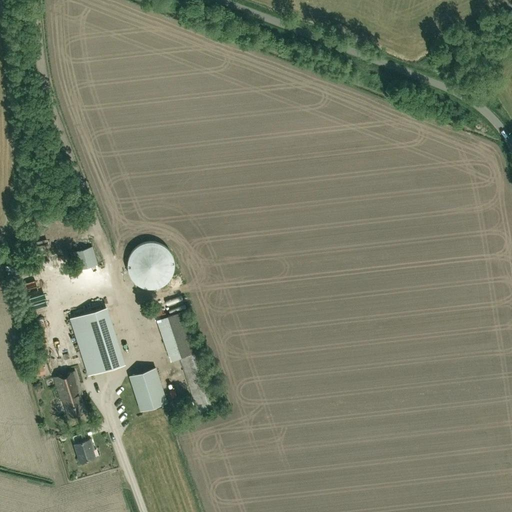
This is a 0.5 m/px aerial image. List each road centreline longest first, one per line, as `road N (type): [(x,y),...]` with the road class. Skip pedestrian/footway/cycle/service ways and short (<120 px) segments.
road 1 (unclassified): [(511,146),(485,111),(456,93),(216,0)]
road 2 (track): [(34,0),(49,100),(111,265)]
